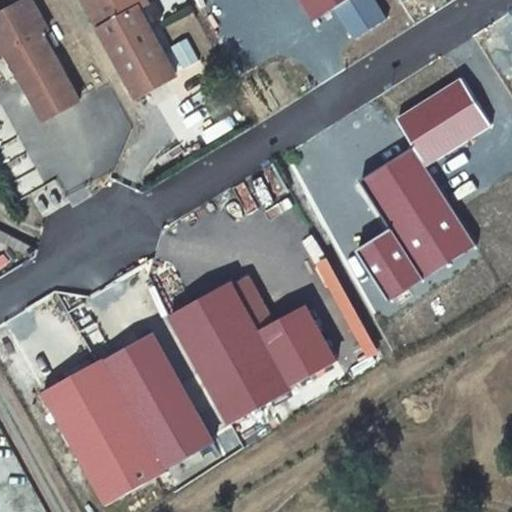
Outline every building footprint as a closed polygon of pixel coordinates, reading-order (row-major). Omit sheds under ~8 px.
[(53,32),(36,0),(0,19),(0,33),(47,120),(83,100),(47,35),(53,32)] [(153,7),(148,0),(85,0),(141,101),(179,80),(142,12),(153,7)] [(300,0),(314,22),(335,9),(349,0),(300,0)] [(349,0),(335,9),(353,37),(383,19),(370,0),(349,0)] [(460,81),(397,119),(425,165),(488,127),(460,81)] [(357,252),(388,300),(474,245),(412,150),(362,182),(392,229),(357,252)] [(229,283),(256,332),(270,325),(242,276),(229,283)] [(229,283),(168,316),(227,422),(288,389),(287,387),(256,332),(229,283)] [(256,332),(287,387),(333,361),(304,307),(270,325),(256,332)] [(150,334),(102,360),(101,359),(39,394),(100,505),(163,471),(161,468),(209,441),(150,334)]
